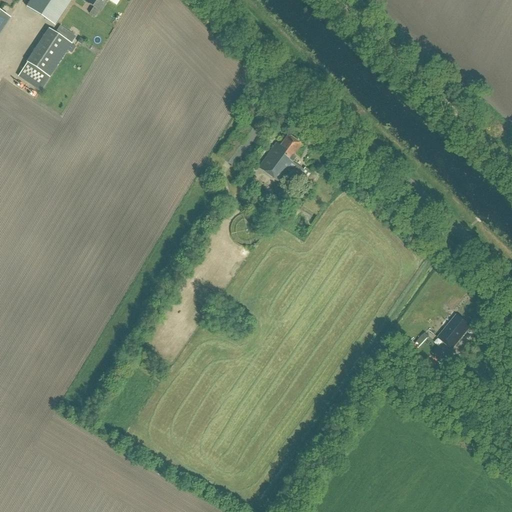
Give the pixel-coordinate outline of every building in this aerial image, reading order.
[(71,0),(30,0),(26,8),(54,27),(71,0)] [(107,0),(87,0),(85,3),(93,8),(89,14),(94,17),(98,11),(99,12),(107,0)] [(0,34),(10,17),(0,11),(0,12),(0,34)] [(26,64),(48,78),(70,43),(48,29),(26,64)] [(25,82),(22,85),(31,94),(35,91),(25,82)] [(261,137),(241,123),(217,157),(237,171),(261,137)] [(300,145),(287,135),(278,147),(275,144),(258,168),(281,185),(290,173),(298,178),(300,175),(304,178),(301,184),(307,188),(316,176),(305,168),(303,170),(296,165),(295,166),(292,163),(295,158),(292,156),(300,145)] [(470,328),(456,316),(438,338),(451,350),(470,328)] [(149,362),(135,353),(131,360),(143,368),(144,365),(146,366),(149,362)]
